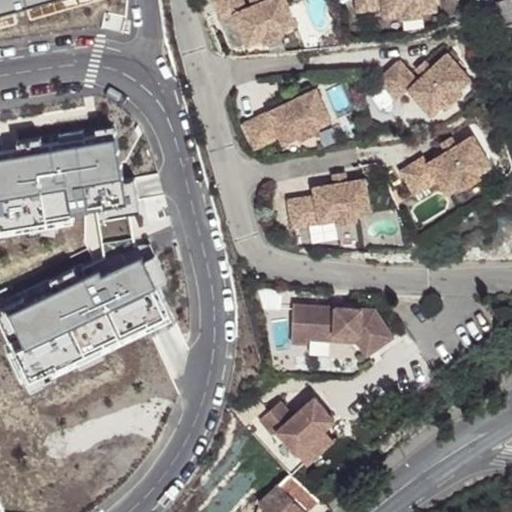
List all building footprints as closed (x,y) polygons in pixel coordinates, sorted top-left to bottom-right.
[(0,0),(0,28),(19,24),(14,11),(27,7),(32,21),(99,0),(0,0)] [(243,0),(214,0),(222,17),(234,12),(248,44),(264,37),(266,42),(285,34),(283,30),(297,24),(286,0),(253,0),(254,4),(247,7),(243,0)] [(358,0),(360,12),(388,8),(389,16),(405,14),(406,19),(426,16),(426,11),(440,10),(439,0),(358,0)] [(511,0),(507,0),(499,3),(507,26),(511,24),(511,0)] [(402,64),(382,83),(401,102),(412,92),(436,118),(447,107),(450,111),(465,97),(461,93),(474,81),(450,56),(433,72),(431,69),(424,76),(426,78),(421,84),(402,64)] [(419,71),(424,76),(431,69),(426,64),(419,71)] [(301,102),(300,99),(291,104),(292,107),(247,128),(259,153),(284,141),(287,148),(303,141),(305,145),(323,137),(321,132),(335,125),(319,94),(301,102)] [(288,98),(291,104),(300,99),(297,94),(288,98)] [(431,164),(407,178),(421,201),(439,191),(444,188),(452,201),(467,192),(470,197),(487,186),(485,182),(498,174),(480,145),(463,155),(460,151),(448,159),(449,162),(434,171),(431,164)] [(444,154),(448,159),(460,151),(457,146),(444,154)] [(338,176),(339,182),(349,180),(347,174),(338,176)] [(320,199),(293,204),(299,231),(342,221),(344,226),(363,222),(362,217),(377,213),(369,179),(350,184),(349,180),(339,182),(340,186),(318,191),(320,199)] [(370,313),(288,304),(286,327),(301,329),(300,339),(341,343),(342,334),(351,335),(350,344),(358,358),(387,340),(370,313)] [(301,329),(286,327),(284,343),(299,344),(300,339),(301,329)] [(342,334),(341,343),(350,344),(351,335),(342,334)] [(325,430),(336,420),(316,398),(294,416),(284,403),(264,420),(275,433),(279,430),(298,453),(325,430)] [(325,430),(298,453),(307,463),(334,440),(325,430)] [(306,511),(318,500),(291,474),(259,505),(265,511),(306,511)]
